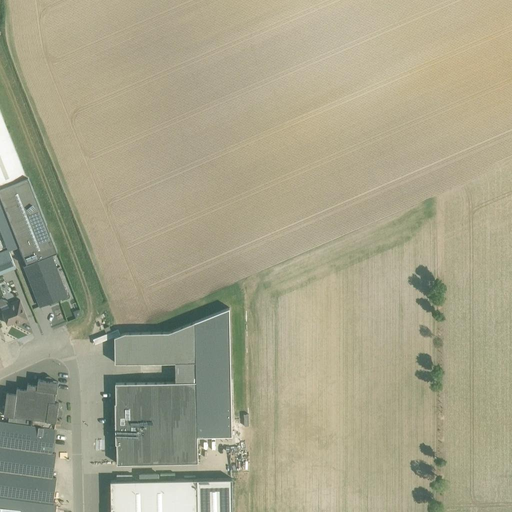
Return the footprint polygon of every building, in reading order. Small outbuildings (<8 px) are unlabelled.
[(0,109),(0,183),(26,175),(0,109)] [(0,188),(0,192),(28,263),(58,252),(28,177),(0,188)] [(0,252),(0,273),(16,267),(9,249),(0,252)] [(24,266),(40,306),(68,295),(52,255),(28,264),(24,266)] [(3,311),(8,325),(14,322),(15,325),(28,320),(21,301),(9,305),(10,308),(3,311)] [(116,403),(115,403),(116,444),(117,444),(117,464),(198,462),(198,436),(232,435),(232,417),(229,308),(196,321),(170,332),(129,332),(126,332),(115,336),(115,363),(176,361),(178,361),(179,381),(176,381),(116,383),(116,403)] [(17,393),(7,392),(4,415),(9,416),(9,422),(39,426),(40,419),(57,422),(59,402),(55,402),(59,382),(39,379),(38,385),(28,383),(27,389),(17,388),(17,393)] [(39,426),(9,422),(0,421),(0,495),(53,503),(57,478),(53,477),(56,453),(53,453),(56,429),(39,426)] [(141,480),(111,481),(111,511),(233,511),(232,478),(199,479),(198,479),(158,480),(141,480)]
